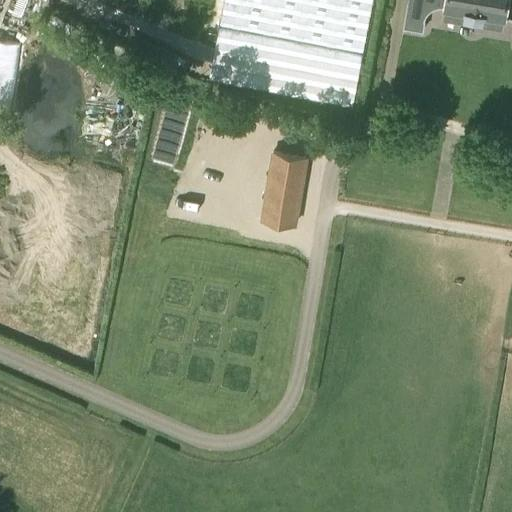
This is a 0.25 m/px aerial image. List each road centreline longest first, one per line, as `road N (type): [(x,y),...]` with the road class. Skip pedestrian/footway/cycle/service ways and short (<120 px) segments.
road 1 (track): [(511,235),(325,205),(297,386),(256,431),(225,442),(190,439),(0,353)]
road 2 (track): [(325,205),(340,145),(383,110),(511,153)]
